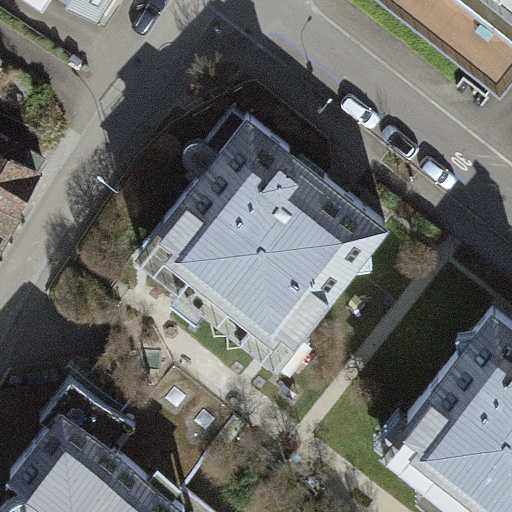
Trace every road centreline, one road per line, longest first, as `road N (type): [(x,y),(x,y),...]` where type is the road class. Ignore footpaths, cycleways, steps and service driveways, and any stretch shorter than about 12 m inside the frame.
road 1 (residential): [(0,307),(99,143),(203,0)]
road 2 (residential): [(271,0),(475,163),(511,202)]
